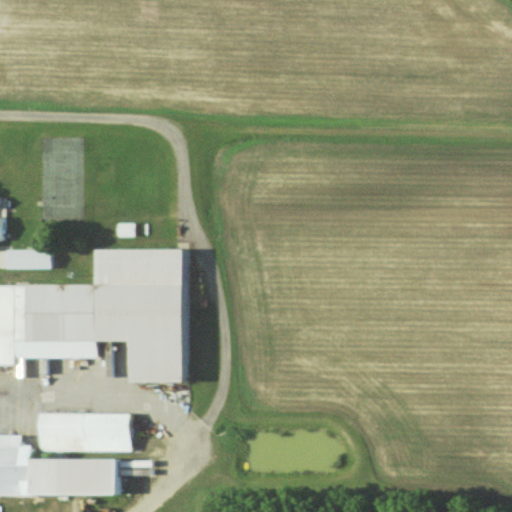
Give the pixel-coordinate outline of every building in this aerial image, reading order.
[(0,250),(1,251),(1,239),(9,239),(10,216),(0,215),(0,208),(5,208),(6,196),(0,195),(0,250)] [(121,236),(139,235),(138,222),(121,222),(121,236)] [(197,247),(108,248),(108,284),(0,283),(0,363),(28,363),(28,357),(107,357),(107,340),(144,339),(144,381),(198,381),(197,247)] [(57,268),(58,250),(12,249),(12,267),(57,268)] [(138,451),(139,413),(47,412),(46,450),(138,451)] [(41,458),(41,445),(28,445),(28,434),(0,434),(0,494),(130,493),(130,457),(41,458)]
